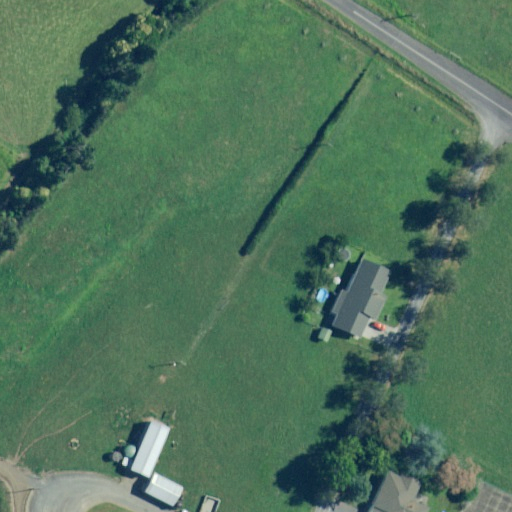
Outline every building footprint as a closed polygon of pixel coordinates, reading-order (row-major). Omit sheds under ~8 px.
[(386,272),(358,261),(345,294),(341,292),(328,324),(359,336),(366,317),(373,320),(384,295),(378,293),(386,272)] [(331,328),(327,326),(322,324),(316,340),(325,343),(331,328)] [(164,429),(146,422),(131,461),(122,457),(118,467),(144,478),(164,429)] [(418,485),(386,470),(365,511),(424,511),(426,508),(411,500),(418,485)] [(178,488),(150,474),(140,492),(169,507),(178,488)]
